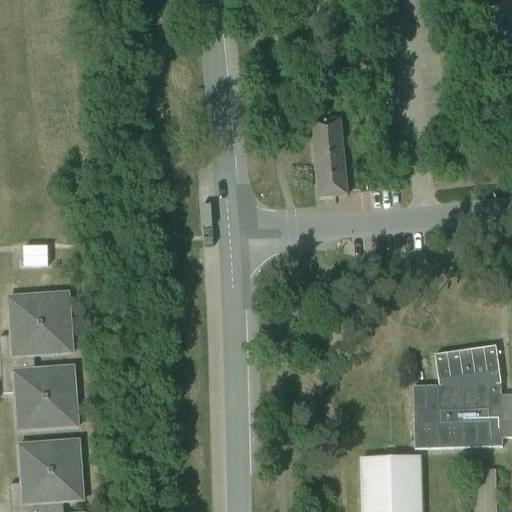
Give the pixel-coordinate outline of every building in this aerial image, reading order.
[(346,189),(345,187),(339,122),(311,125),(318,201),(336,199),(335,190),(346,189)] [(77,430),(76,415),(73,370),(34,372),(33,359),(72,356),(67,296),(7,300),(10,339),(0,339),(0,357),(5,362),(6,373),(1,379),(2,396),(14,395),(17,434),(77,430)] [(511,397),(500,398),(500,387),(495,349),(433,358),(438,389),(412,389),(412,390),(414,452),(501,450),(502,450),(501,440),(511,440),(511,397)] [(62,511),(62,505),(82,504),(78,443),(18,448),(20,486),(8,487),(10,504),(15,509),(15,511),(62,511)] [(419,511),(418,461),(419,461),(419,460),(394,461),(386,461),(360,462),(360,463),(361,463),(362,511),(419,511)] [(473,511),(495,511),(494,472),(472,473),(473,511)]
